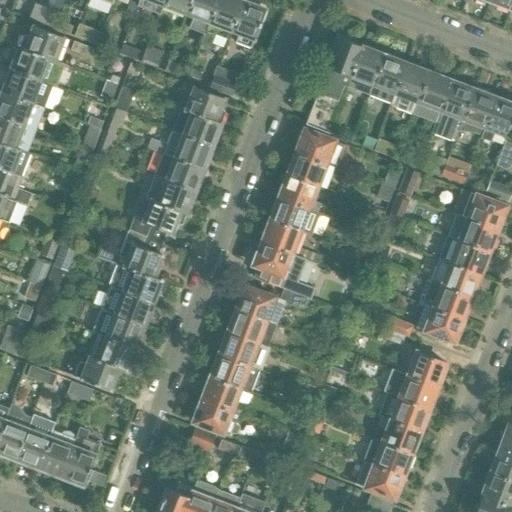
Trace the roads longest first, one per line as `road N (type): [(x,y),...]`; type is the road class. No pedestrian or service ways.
road 1 (residential): [(313,0),(125,511)]
road 2 (residential): [(428,511),(511,295)]
road 3 (residential): [(511,56),(366,0)]
